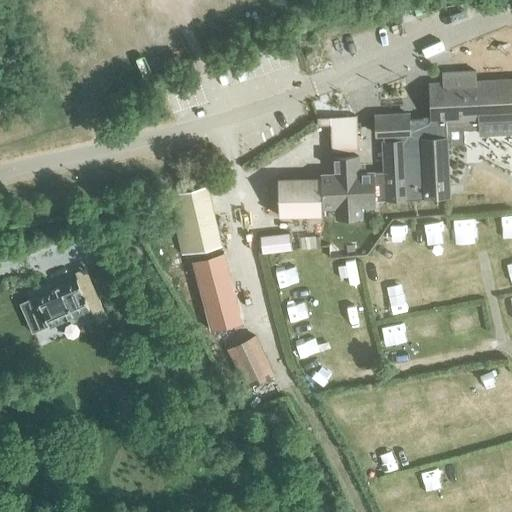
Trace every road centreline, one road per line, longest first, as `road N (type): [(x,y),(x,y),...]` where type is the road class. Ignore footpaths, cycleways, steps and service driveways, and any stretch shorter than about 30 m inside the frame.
road 1 (track): [(499,337),(343,366),(314,268)]
road 2 (track): [(511,394),(377,429)]
